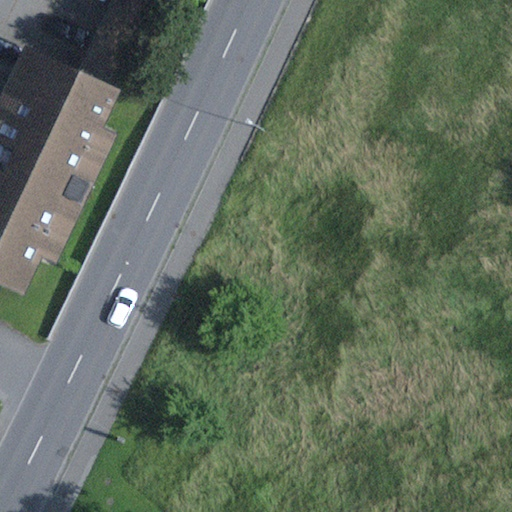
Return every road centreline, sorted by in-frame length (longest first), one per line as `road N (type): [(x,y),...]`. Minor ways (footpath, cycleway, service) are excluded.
road 1 (primary): [(247,0),(62,398)]
road 2 (primary): [(62,398),(5,511)]
